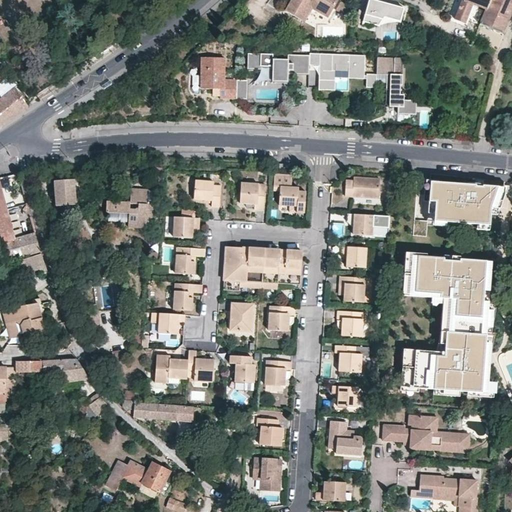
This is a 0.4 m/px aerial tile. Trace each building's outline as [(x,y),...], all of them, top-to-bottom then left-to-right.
[(337,0),(289,0),(285,8),(305,19),(313,6),(328,15),(337,0)] [(403,6),(380,0),(366,0),(362,20),(379,24),(383,17),(399,20),(403,6)] [(511,0),(462,0),(456,16),(465,20),(473,2),(486,7),(479,23),(503,33),(511,10),(511,0)] [(310,71),(310,52),(288,52),(288,57),(273,56),(273,51),(248,51),(247,66),(261,66),(261,63),(273,63),(273,67),(272,78),(288,79),(288,76),(288,71),(293,71),(310,71)] [(335,74),(364,76),(365,53),(320,51),(319,85),(334,86),(335,74)] [(220,95),(236,95),(237,77),(224,76),(225,54),(201,54),(200,85),(221,86),(220,95)] [(378,55),(377,71),(387,72),(386,87),(390,87),(389,103),(398,104),(398,111),(416,111),(417,97),(404,97),(404,92),(400,91),(401,82),(403,82),(403,62),(395,61),(395,55),(378,55)] [(365,73),(365,86),(376,86),(376,72),(365,73)] [(248,77),(237,77),(236,95),(247,96),(248,77)] [(12,117),(29,105),(14,86),(0,96),(0,126),(9,119),(12,117)] [(289,203),(297,204),(297,210),(305,210),(307,189),(299,189),(299,185),(292,185),(293,174),(276,173),(275,189),(282,189),(281,203),(289,203)] [(344,195),(379,198),(380,180),(350,177),(350,180),(345,180),(344,195)] [(507,184),(425,177),(424,199),(430,199),(427,242),(493,245),(496,213),(507,184)] [(211,203),(218,203),(220,183),(212,182),(213,179),(194,178),(192,195),(211,197),(211,203)] [(56,206),(75,204),(73,179),(54,181),(56,206)] [(0,244),(4,261),(41,251),(35,232),(15,237),(0,180),(0,244)] [(253,201),(252,206),(263,207),(264,182),(240,181),(238,200),(245,200),(253,201)] [(130,187),(130,202),(138,202),(147,202),(147,188),(130,187)] [(106,213),(129,214),(130,202),(106,201),(106,213)] [(147,202),(138,202),(138,214),(129,214),(129,227),(152,228),(153,203),(147,202)] [(169,234),(187,236),(188,222),(192,223),(193,215),(170,214),(169,234)] [(353,236),(371,237),(373,219),(348,218),(347,225),(353,225),(353,236)] [(197,253),(204,253),(205,247),(179,245),(177,264),(196,266),(197,257),(194,257),(194,253),(197,253)] [(240,263),(242,246),(239,246),(227,245),(223,288),(241,289),(242,285),(242,280),(279,282),(300,284),(302,251),(287,250),(285,250),(284,266),(277,265),(279,249),(248,247),(247,263),(240,263)] [(346,265),(364,267),(366,247),(341,245),(340,252),(346,253),(346,265)] [(500,256),(402,250),(399,292),(439,295),(435,349),(401,347),(398,391),(491,397),(500,256)] [(38,269),(48,275),(41,254),(21,259),(25,273),(38,269)] [(70,279),(64,264),(57,266),(62,281),(70,279)] [(344,285),(343,295),(343,299),(363,301),(365,277),(339,275),(338,284),(344,285)] [(195,289),(202,290),(202,282),(177,280),(175,306),(193,307),(194,295),(191,295),(191,289),(195,289)] [(279,288),(279,282),(242,280),(242,285),(279,288)] [(230,328),(251,329),(253,303),(232,301),(230,328)] [(8,324),(16,322),(17,322),(21,324),(24,335),(45,329),(36,302),(5,311),(8,324)] [(267,328),(286,329),(287,323),(288,315),(293,315),(294,306),(268,304),(267,328)] [(341,322),(340,329),(340,334),(360,335),(362,312),(336,310),(335,321),(341,322)] [(177,320),(184,321),(185,312),(159,311),(158,331),(176,332),(177,320)] [(16,322),(8,324),(12,337),(20,335),(16,322)] [(332,371),(360,374),(362,352),(357,351),(357,345),(339,344),(339,353),(333,352),(332,371)] [(196,350),(189,349),(188,359),(187,373),(194,374),(194,380),(212,381),(213,358),(195,357),(196,350)] [(234,379),(253,381),(254,362),(250,362),(251,354),(230,353),(230,362),(236,362),(234,379)] [(179,378),(179,379),(187,380),(187,373),(188,359),(168,357),(169,355),(157,354),(155,382),(168,383),(169,377),(179,378)] [(62,359),(43,360),(43,371),(65,371),(71,381),(89,378),(79,362),(76,358),(62,359)] [(263,382),(283,384),(283,377),(284,370),(290,370),(290,360),(265,358),(263,382)] [(31,361),(15,361),(16,367),(16,371),(43,371),(43,360),(31,361)] [(16,371),(16,367),(0,366),(0,397),(16,397),(16,371)] [(102,396),(93,383),(89,404),(88,405),(89,404),(102,396)] [(337,404),(355,405),(356,386),(331,384),(330,392),(338,392),(337,404)] [(96,415),(109,406),(102,396),(89,404),(96,415)] [(192,420),(193,406),(136,403),(136,401),(123,400),(121,404),(128,411),(134,416),(134,417),(192,420)] [(78,420),(85,422),(88,405),(89,404),(82,402),(78,420)] [(433,416),(410,414),(409,423),(414,424),(413,428),(406,428),(406,425),(384,423),(383,438),(404,440),(405,438),(408,439),(408,437),(411,437),(411,443),(410,447),(430,449),(430,448),(433,416)] [(470,434),(437,431),(439,417),(433,416),(430,448),(440,449),(442,436),(460,438),(460,442),(470,443),(470,434)] [(280,445),(282,427),(277,426),(277,419),(258,417),(257,425),(261,425),(260,444),(280,445)] [(336,438),(336,448),(336,451),(361,453),(362,437),(361,435),(353,434),(354,430),(346,429),(346,420),(330,419),(330,428),(333,428),(332,438),(336,438)] [(468,453),(470,443),(460,442),(460,438),(442,436),(440,449),(440,450),(468,453)] [(266,479),(265,488),(279,489),(280,470),(275,470),(276,458),(255,457),(254,475),(261,475),(261,479),(266,479)] [(207,472),(225,481),(231,468),(213,459),(207,472)] [(89,468),(99,472),(104,467),(96,460),(89,468)] [(127,466),(118,462),(110,477),(120,482),(123,477),(141,486),(142,484),(148,471),(129,461),(127,466)] [(148,471),(142,484),(158,492),(163,484),(170,470),(153,461),(148,471)] [(86,471),(94,478),(99,472),(89,468),(86,471)] [(463,479),(444,478),(444,476),(416,473),(415,489),(411,489),(410,495),(428,497),(428,494),(459,497),(458,506),(460,506),(465,507),(464,511),(476,511),(477,498),(476,498),(477,480),(470,480),(463,479)] [(120,482),(110,477),(106,485),(115,489),(120,482)] [(316,498),(344,499),(345,481),(324,480),(323,491),(316,491),(316,498)] [(168,486),(163,484),(158,492),(163,495),(168,486)] [(459,497),(428,494),(428,497),(433,497),(433,499),(455,500),(454,506),(458,506),(459,497)] [(187,504),(175,500),(173,505),(184,510),(187,504)]
